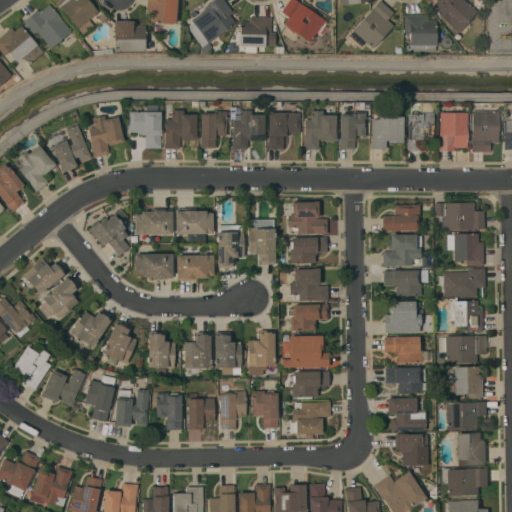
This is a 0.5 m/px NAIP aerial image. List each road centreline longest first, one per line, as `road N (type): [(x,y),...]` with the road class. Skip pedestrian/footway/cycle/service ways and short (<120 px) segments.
road 1 (residential): [(511,180),(133,179),(51,217),(0,261)]
road 2 (residential): [(354,447),(131,457),(73,444),(0,402)]
road 3 (residential): [(354,179),(354,447)]
road 4 (residential): [(51,217),(128,299),(217,304),(253,295)]
